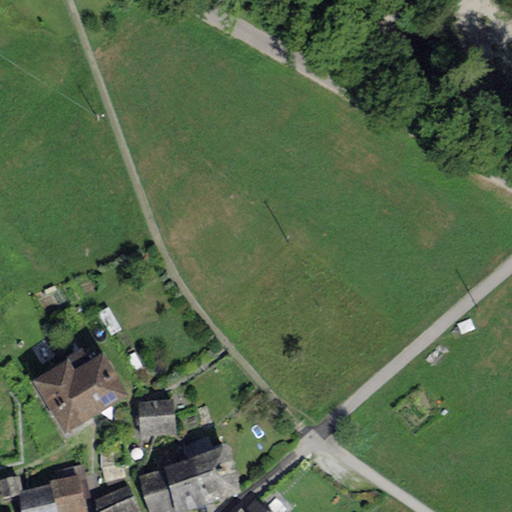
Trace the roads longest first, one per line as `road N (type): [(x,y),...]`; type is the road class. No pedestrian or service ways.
road 1 (unclassified): [(209,0),(511,170)]
road 2 (unclassified): [(511,258),(316,438)]
road 3 (unclassified): [(316,438),(425,511)]
